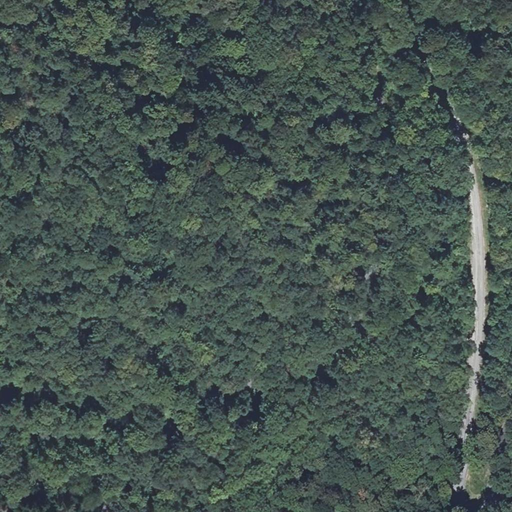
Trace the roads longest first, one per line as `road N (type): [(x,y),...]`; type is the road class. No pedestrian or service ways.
road 1 (residential): [(355,0),(389,173),(375,254),(345,338),(321,359),(193,399),(105,511)]
road 2 (residential): [(467,511),(457,500),(480,295),(473,163),(409,45),(396,0)]
